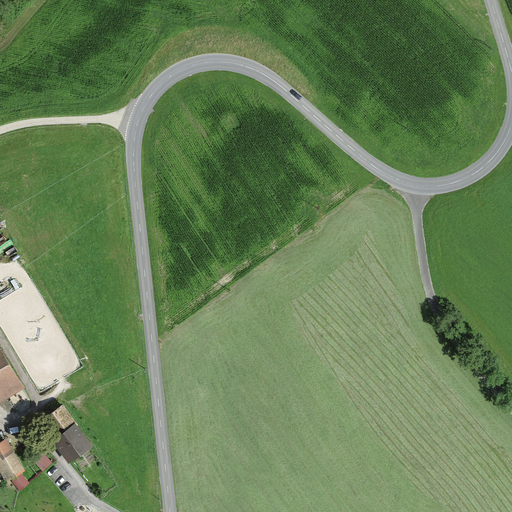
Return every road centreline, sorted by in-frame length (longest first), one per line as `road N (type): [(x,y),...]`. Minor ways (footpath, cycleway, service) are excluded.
road 1 (tertiary): [(511,122),(479,170),(431,186),(390,176),(272,79),(227,61),(194,64),(163,81),(137,123)]
road 2 (tertiary): [(137,123),(133,151),(170,511)]
road 3 (unclassified): [(0,131),(36,122),(137,123)]
